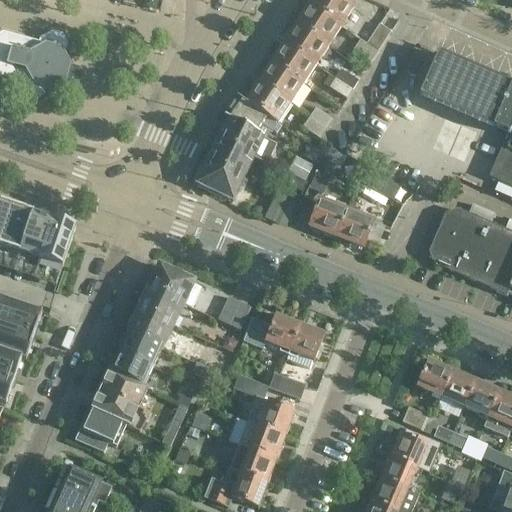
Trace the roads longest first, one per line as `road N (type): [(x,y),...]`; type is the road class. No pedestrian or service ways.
road 1 (tertiary): [(9,511),(131,200)]
road 2 (secondary): [(376,294),(131,200)]
road 3 (residential): [(292,511),(376,294)]
road 4 (secondary): [(511,349),(376,294)]
road 5 (tertiary): [(131,200),(90,174),(0,140)]
road 6 (tertiary): [(0,164),(83,194),(131,200)]
road 7 (secondary): [(186,81),(131,200)]
